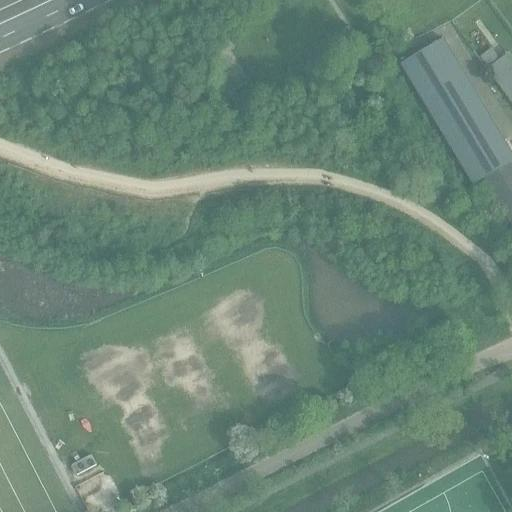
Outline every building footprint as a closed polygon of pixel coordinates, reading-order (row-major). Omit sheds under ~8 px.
[(485,180),(511,164),(511,155),(443,40),(401,65),(474,187),(485,180)] [(488,68),(500,60),(491,49),(480,58),(488,68)] [(511,105),(511,61),(508,55),(500,60),(488,68),(486,70),(511,105)] [(511,225),(511,164),(485,180),(511,225)] [(91,456),(71,466),(77,476),(96,466),(91,456)]
